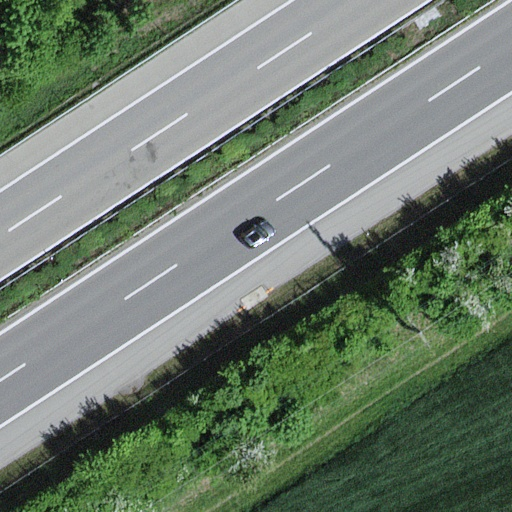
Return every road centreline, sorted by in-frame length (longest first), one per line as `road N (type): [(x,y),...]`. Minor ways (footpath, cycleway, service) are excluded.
road 1 (motorway): [(0,387),(511,54)]
road 2 (motorway): [(368,0),(0,239)]
